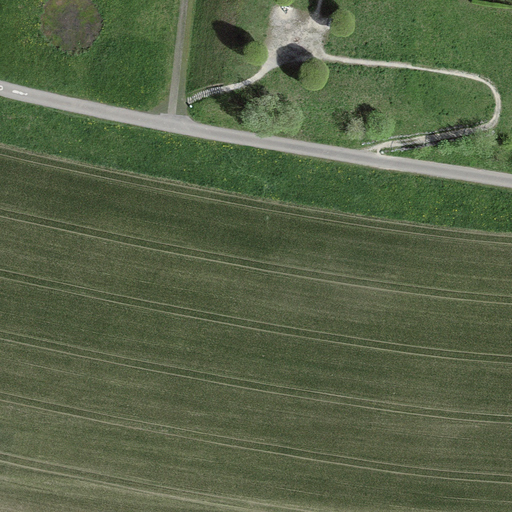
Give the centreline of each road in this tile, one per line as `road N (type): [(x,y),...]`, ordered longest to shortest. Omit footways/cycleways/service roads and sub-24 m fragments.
road 1 (unclassified): [(0,87),(170,124),(511,180)]
road 2 (track): [(170,124),(185,0)]
